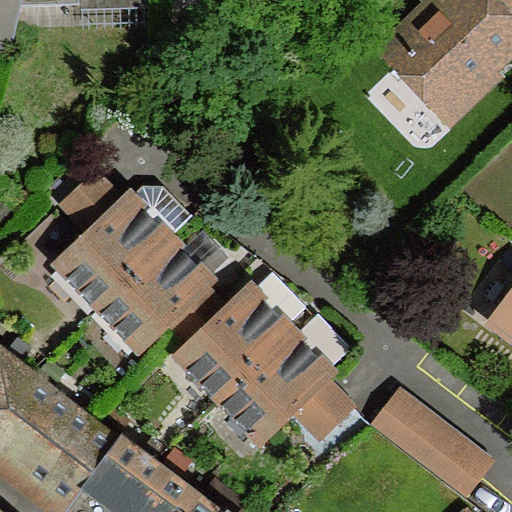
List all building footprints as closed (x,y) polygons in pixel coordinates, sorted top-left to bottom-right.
[(0,0),(0,45),(8,48),(19,8),(20,0),(0,0)] [(20,0),(19,8),(81,5),(81,0),(20,0)] [(430,4),(380,51),(436,110),(484,63),(494,75),(511,58),(511,0),(447,0),(437,10),(430,4)] [(425,0),(430,4),(437,10),(447,0),(425,0)] [(92,234),(127,201),(99,169),(62,204),(92,234)] [(134,200),(170,238),(192,218),(166,189),(146,189),(134,200)] [(92,234),(60,265),(101,308),(171,240),(170,238),(134,200),(131,198),(127,201),(92,234)] [(213,283),(171,240),(101,308),(142,350),(170,324),(213,283)] [(255,292),(288,327),(308,308),(275,273),(255,292)] [(235,305),(213,283),(170,324),(181,335),(192,346),(235,305)] [(192,346),(181,357),(222,400),(293,331),(288,327),(255,292),(252,289),(235,305),(192,346)] [(511,301),(496,323),(511,335),(511,301)] [(320,315),(298,337),(331,371),(353,350),(320,315)] [(298,337),(293,331),(222,400),(262,442),(293,413),(331,376),(333,374),(331,371),(298,337)] [(0,422),(37,375),(32,371),(0,346),(0,422)] [(0,454),(70,508),(89,483),(121,439),(93,418),(37,375),(0,422),(0,454)] [(360,406),(331,376),(293,413),(322,442),(357,409),(360,406)] [(499,461),(402,389),(374,426),(470,499),(499,461)] [(125,511),(171,511),(188,490),(155,464),(121,439),(89,483),(125,511)] [(217,511),(188,490),(171,511),(217,511)]
